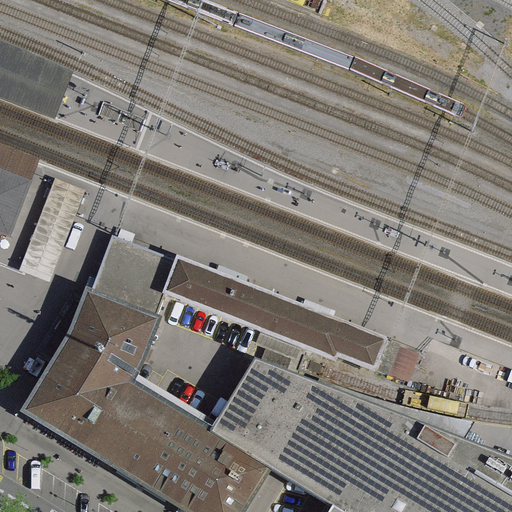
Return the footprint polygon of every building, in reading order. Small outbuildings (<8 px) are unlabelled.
[(72,71),(0,42),(0,99),(53,120),(72,71)] [(0,234),(9,238),(30,184),(0,172),(0,234)] [(156,322),(166,294),(335,360),(337,356),(386,375),(397,347),(170,261),(112,237),(89,296),(156,322)] [(156,322),(89,296),(66,348),(26,413),(192,511),(242,511),(267,470),(210,435),(128,386),(144,353),(156,322)] [(401,375),(412,379),(420,353),(409,350),(401,375)] [(511,511),(511,460),(255,361),(210,435),(267,470),(279,477),(316,500),(331,509),(336,511),(511,511)]
